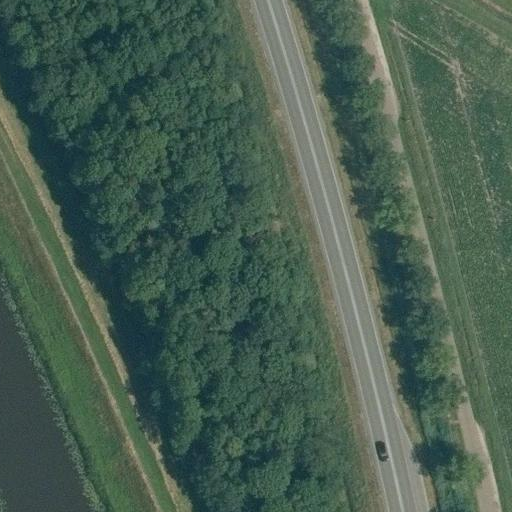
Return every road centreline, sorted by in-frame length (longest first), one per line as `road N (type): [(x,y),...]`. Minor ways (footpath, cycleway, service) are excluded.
road 1 (unclassified): [(485,511),(347,0)]
road 2 (trunk): [(402,511),(339,239),(270,0)]
